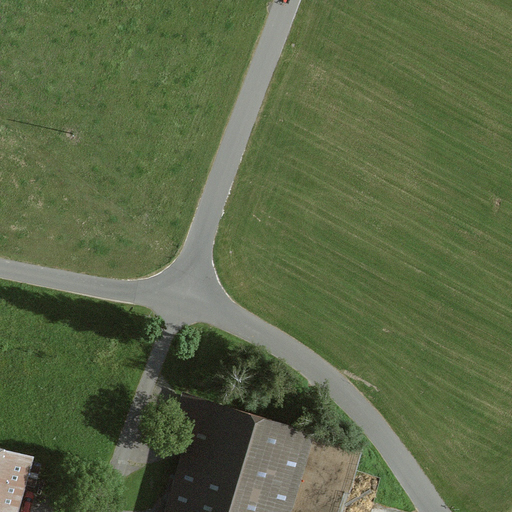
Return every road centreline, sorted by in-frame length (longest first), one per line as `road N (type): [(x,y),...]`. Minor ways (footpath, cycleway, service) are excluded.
road 1 (unclassified): [(434,511),(339,384),(220,307),(194,280)]
road 2 (unclassified): [(194,280),(292,0)]
road 3 (unclassified): [(194,280),(141,293),(0,270)]
